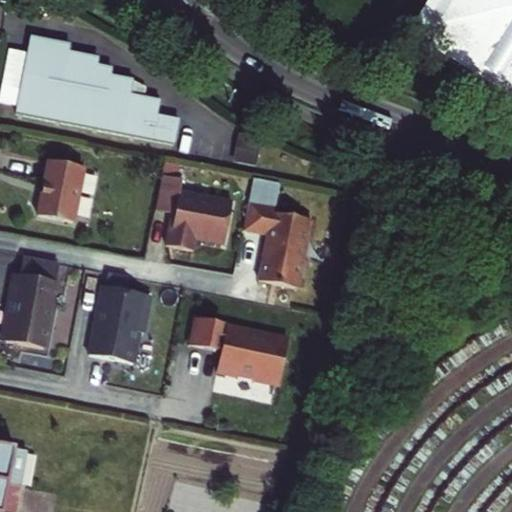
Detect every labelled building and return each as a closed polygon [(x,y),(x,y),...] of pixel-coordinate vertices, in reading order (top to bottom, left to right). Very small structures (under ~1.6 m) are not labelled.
[(511,0),(436,0),(411,40),(511,103),(511,0)] [(21,99),(18,115),(174,144),(178,120),(155,116),(158,102),(129,95),(131,81),(110,77),(111,70),(96,67),(97,60),(68,54),(70,46),(31,39),(27,66),(21,99)] [(0,95),(21,99),(27,66),(4,61),(0,82),(0,95)] [(239,135),(232,163),(256,169),(262,141),(239,135)] [(79,169),(44,163),(35,218),(70,224),(79,169)] [(182,176),(161,172),(154,206),(174,210),(170,229),(168,228),(165,242),(192,247),(194,235),(223,241),(231,199),(180,188),(182,176)] [(273,205),(248,200),(241,232),(265,237),(255,283),(294,291),(310,218),(272,210),(273,205)] [(57,263),(22,257),(16,286),(42,291),(46,265),(57,267),(57,263)] [(0,342),(0,347),(3,352),(40,358),(57,267),(46,265),(42,291),(16,286),(10,285),(0,342)] [(123,290),(126,275),(106,272),(103,287),(105,287),(123,290)] [(123,290),(105,287),(102,299),(97,307),(88,355),(133,363),(138,331),(142,332),(149,295),(123,290)] [(192,316),(187,344),(214,349),(217,343),(225,347),(218,360),(216,368),(237,372),(238,369),(253,372),(253,375),(279,380),(286,343),(273,341),(275,333),(236,326),(233,330),(225,326),(226,322),(192,316)] [(0,511),(2,511),(7,486),(20,488),(26,451),(0,445),(0,511)]
